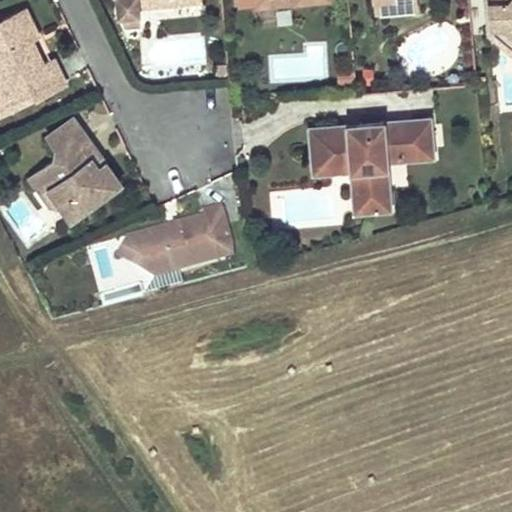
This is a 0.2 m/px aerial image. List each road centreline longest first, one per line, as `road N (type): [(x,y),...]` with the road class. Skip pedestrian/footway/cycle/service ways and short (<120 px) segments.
road 1 (track): [(174,511),(59,336),(511,212)]
road 2 (residential): [(76,0),(123,95),(173,134)]
